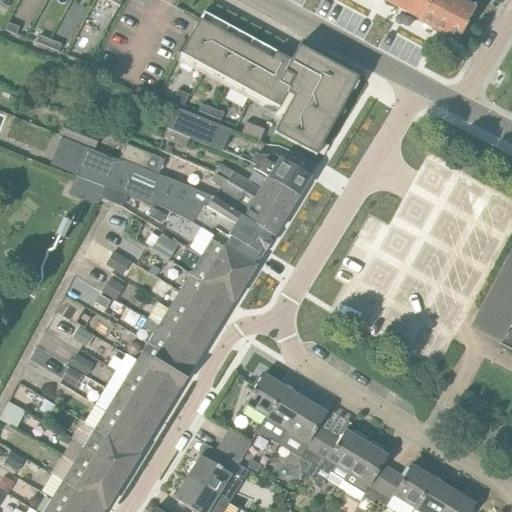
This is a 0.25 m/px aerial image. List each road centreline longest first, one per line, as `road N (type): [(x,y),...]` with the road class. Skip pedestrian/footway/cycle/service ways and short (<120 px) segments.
road 1 (residential): [(511,501),(241,333)]
road 2 (residential): [(241,333),(405,77)]
road 3 (residential): [(130,511),(241,333)]
road 4 (residential): [(405,77),(258,0)]
